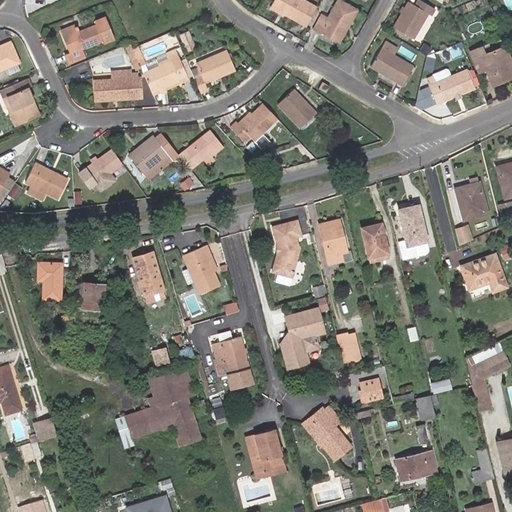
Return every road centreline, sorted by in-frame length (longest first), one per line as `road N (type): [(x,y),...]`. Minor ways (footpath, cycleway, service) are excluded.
road 1 (residential): [(0,239),(125,230),(298,197),(402,166),(439,141)]
road 2 (residential): [(439,141),(225,194),(0,220)]
road 3 (residential): [(283,46),(247,88),(215,107),(93,120),(64,107),(30,34),(11,20)]
